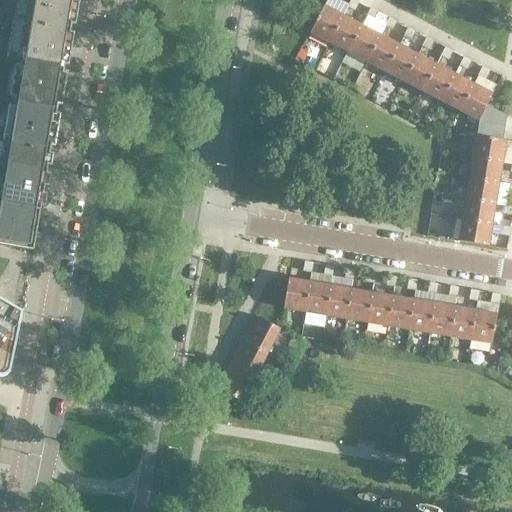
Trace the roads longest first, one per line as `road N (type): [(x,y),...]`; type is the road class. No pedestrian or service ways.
road 1 (tertiary): [(125,0),(50,444)]
road 2 (residential): [(511,272),(188,213)]
road 3 (tertiary): [(148,459),(188,213)]
road 4 (tertiary): [(188,213),(225,0)]
road 5 (unclassified): [(50,444),(51,467),(77,484),(128,485),(148,459)]
